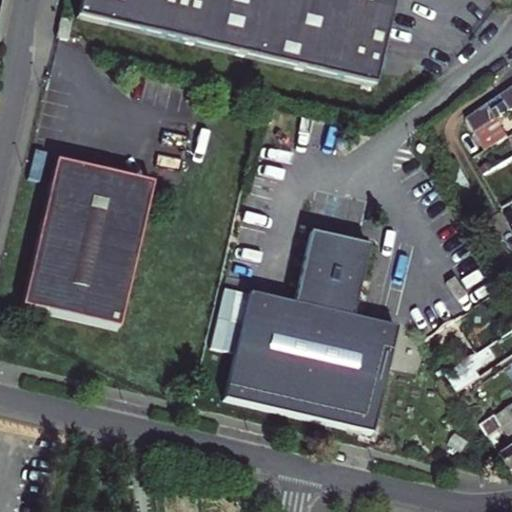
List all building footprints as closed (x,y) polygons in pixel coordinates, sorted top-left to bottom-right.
[(81,0),(77,21),(376,90),(396,0),(81,0)] [(73,18),(59,16),(54,40),(68,43),(73,18)] [(511,110),(511,89),(497,100),(505,114),(511,110)] [(465,137),(492,122),(484,108),(459,125),(465,137)] [(465,137),(475,155),(480,152),(485,149),(501,140),(492,122),(465,137)] [(60,161),(25,307),(123,330),(157,184),(60,161)] [(457,162),(441,171),(454,194),(469,185),(457,162)] [(479,203),(469,185),(454,194),(463,212),(479,203)] [(489,220),(479,203),(463,212),(473,230),(489,220)] [(369,252),(310,238),(293,309),(250,299),(225,405),(371,439),(396,333),(352,323),(369,252)] [(493,266),(510,255),(501,239),(483,248),(493,266)] [(493,266),(505,289),(511,284),(511,258),(510,255),(493,266)] [(475,357),(453,323),(421,344),(444,378),(475,357)] [(444,378),(456,396),(471,386),(467,380),(483,369),(475,357),(444,378)] [(511,432),(511,418),(506,410),(478,429),(485,439),(501,428),(506,437),(511,432)] [(511,479),(511,478),(511,450),(498,460),(511,479)]
